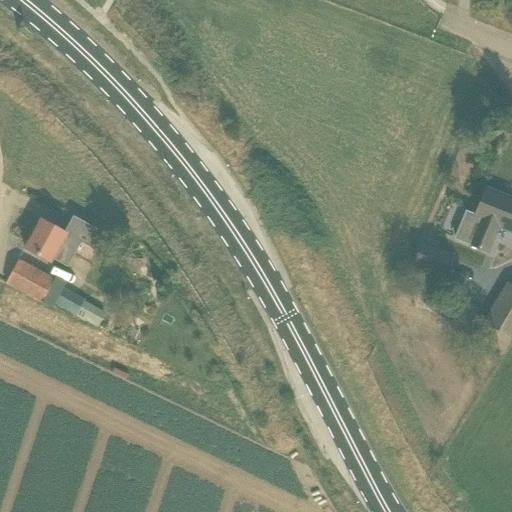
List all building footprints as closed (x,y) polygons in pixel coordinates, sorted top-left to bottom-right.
[(480,220),(470,245),(487,252),(498,227),(511,232),(511,199),(486,189),(475,217),(480,220)] [(49,262),(52,258),(66,266),(72,256),(79,242),(65,235),(65,234),(40,220),(25,249),(49,262)] [(446,276),(453,259),(421,245),(414,263),(446,276)] [(5,284),(40,303),(53,280),(18,261),(5,284)] [(511,285),(507,283),(475,338),(503,354),(511,337),(511,285)] [(84,300),(63,289),(55,304),(62,308),(76,315),(83,302),(84,300)]
